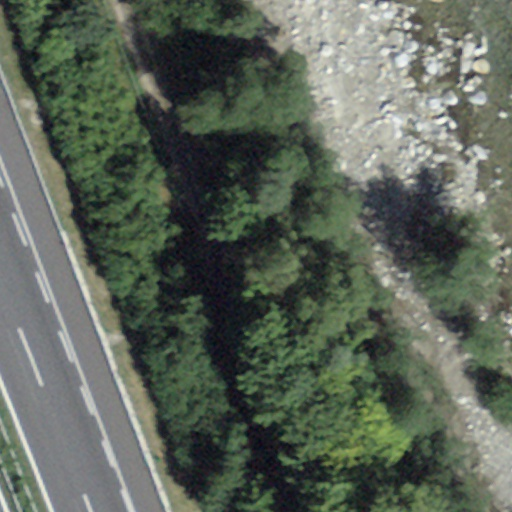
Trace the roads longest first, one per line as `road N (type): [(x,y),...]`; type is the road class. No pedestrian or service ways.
road 1 (track): [(141,0),(321,511)]
road 2 (motorway): [(78,511),(0,307)]
